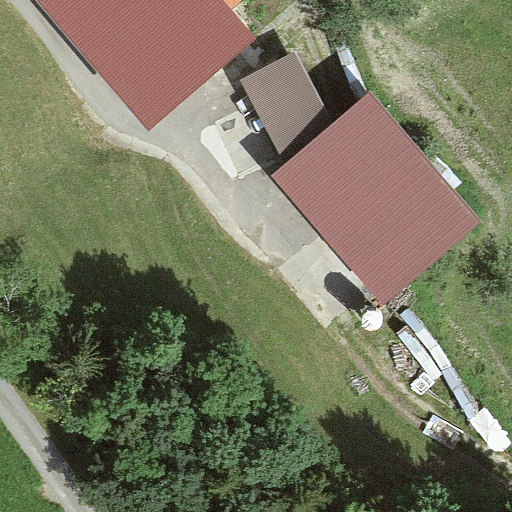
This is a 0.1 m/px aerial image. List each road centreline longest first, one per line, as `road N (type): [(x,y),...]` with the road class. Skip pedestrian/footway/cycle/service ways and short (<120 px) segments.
road 1 (track): [(186,134),(332,324),(413,406),(511,475)]
road 2 (track): [(24,0),(118,121),(186,134),(253,73)]
road 3 (track): [(0,393),(84,511)]
